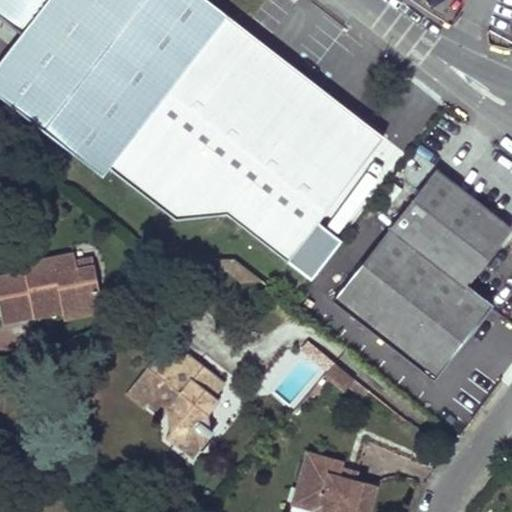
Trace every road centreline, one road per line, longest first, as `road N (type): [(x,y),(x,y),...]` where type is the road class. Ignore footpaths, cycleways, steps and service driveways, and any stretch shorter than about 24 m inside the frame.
road 1 (unknown): [(0,328),(135,333),(250,321),(330,324),(479,449)]
road 2 (residential): [(361,0),(486,93),(511,103)]
road 3 (residential): [(511,407),(439,511)]
